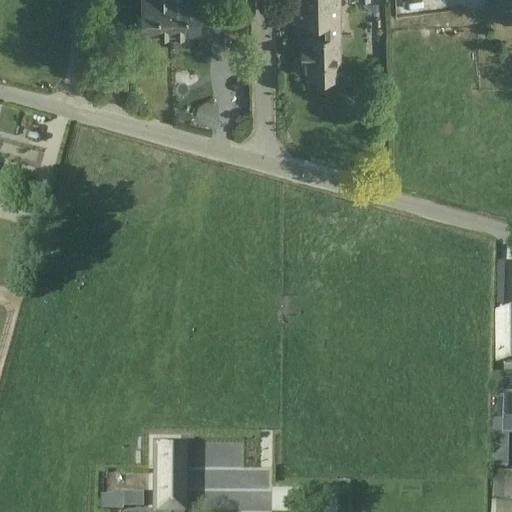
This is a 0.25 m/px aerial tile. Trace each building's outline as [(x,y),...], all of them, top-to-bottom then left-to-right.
[(170,0),(141,0),(142,33),(171,33),(170,0)] [(198,0),(170,0),(171,33),(199,32),(198,0)] [(294,0),(295,20),(324,20),(324,34),(307,34),(307,43),(301,43),(302,61),(307,61),(307,76),(336,76),(336,52),(339,52),(339,0),(294,0)] [(511,0),(494,0),(495,18),(511,17),(511,0)] [(101,67),(80,77),(86,89),(107,79),(101,67)] [(511,315),(496,316),(496,349),(497,364),(511,363),(511,315)] [(511,395),(501,395),(501,423),(511,423),(511,395)] [(511,423),(501,423),(501,437),(511,437),(511,423)] [(487,511),(508,511),(509,441),(488,441),(487,511)] [(151,492),(151,511),(182,511),(182,492),(182,466),(182,443),(151,443),(151,466),(151,492)]
